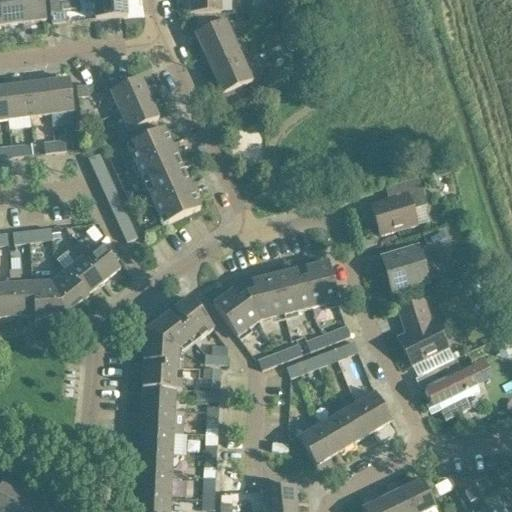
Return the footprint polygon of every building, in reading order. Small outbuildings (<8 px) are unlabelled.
[(20,0),(0,0),(0,10),(2,28),(24,26),(20,0)] [(42,0),(20,0),(24,26),(45,23),(42,0)] [(125,0),(93,0),(95,21),(127,19),(125,0)] [(188,0),(189,17),(194,16),(217,15),(220,15),(219,0),(188,0)] [(280,9),(276,0),(273,0),(265,4),(270,14),(280,9)] [(57,1),(48,2),(50,15),(58,14),(57,1)] [(58,14),(50,15),(52,26),(68,24),(66,13),(58,14)] [(194,37),(204,57),(234,43),(224,23),(221,25),(217,15),(194,16),(194,22),(199,35),(194,37)] [(280,34),(284,44),(294,40),(290,30),(280,34)] [(294,40),(284,44),(288,54),(299,49),(294,40)] [(204,57),(213,77),(243,63),(234,43),(204,57)] [(243,63),(213,77),(222,97),(252,84),(243,63)] [(110,94),(119,114),(149,101),(140,80),(110,94)] [(69,82),(47,85),(51,116),(73,113),(69,82)] [(47,85),(25,87),(29,119),(51,116),(47,85)] [(25,87),(4,90),(8,121),(29,119),(25,87)] [(88,99),(87,88),(76,89),(77,100),(88,99)] [(131,134),(153,124),(158,121),(149,101),(119,114),(128,135),(131,134)] [(153,124),(131,134),(136,145),(131,147),(134,154),(129,156),(141,181),(146,179),(152,194),(148,196),(159,221),(164,219),(167,227),(200,212),(192,196),(198,194),(193,185),(188,187),(175,157),(180,154),(176,146),(170,148),(163,132),(158,135),(153,124)] [(65,143),(54,144),(55,156),(66,154),(65,143)] [(55,156),(54,144),(43,146),(45,157),(55,156)] [(22,148),(11,149),(12,161),(23,160),(22,148)] [(0,162),(12,161),(11,149),(0,150),(0,162)] [(98,157),(88,162),(126,246),(136,241),(98,157)] [(437,175),(428,177),(431,190),(440,187),(437,175)] [(380,238),(416,228),(412,212),(426,208),(417,180),(391,188),(394,200),(370,207),(380,238)] [(62,230),(50,232),(51,241),(63,240),(62,230)] [(425,249),(403,256),(384,261),(393,294),(425,284),(419,266),(441,260),(437,249),(449,246),(444,231),(422,238),(425,249)] [(44,232),(12,236),(14,248),(46,244),(44,232)] [(81,242),(73,249),(102,286),(120,272),(99,246),(90,254),(81,242)] [(66,254),(74,265),(65,272),(86,298),(102,286),(73,249),(66,254)] [(212,307),(237,340),(257,325),(318,309),(338,305),(328,265),(305,270),(303,262),(293,264),(295,273),(251,284),(251,286),(233,294),(232,293),(212,307)] [(50,284),(32,285),(34,318),(34,322),(64,320),(88,300),(86,298),(65,272),(64,272),(50,284)] [(10,273),(11,287),(12,320),(34,318),(32,285),(21,285),(20,273),(10,273)] [(0,320),(12,320),(11,287),(0,287),(0,320)] [(141,392),(175,394),(181,394),(182,378),(177,378),(178,354),(195,341),(197,344),(213,332),(189,301),(144,336),(141,392)] [(422,302),(416,304),(397,310),(406,337),(398,341),(411,368),(446,350),(433,324),(429,326),(422,302)] [(345,329),(325,337),(329,347),(349,340),(345,329)] [(329,347),(325,337),(305,344),(309,355),(329,347)] [(344,349),(348,359),(357,356),(353,345),(344,349)] [(296,348),(274,357),(278,368),(301,359),(296,348)] [(227,350),(212,349),(211,349),(210,359),(205,359),(205,367),(226,368),(227,350)] [(278,368),(274,357),(257,363),(261,374),(278,368)] [(302,364),(306,374),(326,367),(322,357),(302,364)] [(439,413),(441,416),(445,424),(470,411),(465,401),(479,394),(477,390),(491,382),(483,365),(447,383),(445,380),(449,378),(443,367),(432,373),(437,383),(433,385),(435,389),(424,394),(432,411),(438,408),(440,412),(439,413)] [(286,371),(289,379),(290,382),(300,378),(296,367),(286,371)] [(203,372),(203,390),(219,390),(220,373),(203,372)] [(141,392),(140,414),(174,415),(175,394),(141,392)] [(196,404),(198,404),(218,404),(219,395),(197,394),(196,404)] [(374,396),(355,407),(372,435),(391,424),(374,396)] [(355,407),(336,418),(353,446),(372,435),(355,407)] [(206,410),(206,421),(217,422),(218,411),(206,410)] [(140,414),(139,436),(173,437),(183,438),(184,416),(174,415),(140,414)] [(336,418),(317,429),(334,457),(353,446),(336,418)] [(217,422),(206,421),(205,432),(217,433),(217,422)] [(334,457),(317,429),(298,440),(315,468),(334,457)] [(139,436),(138,457),(172,459),(173,437),(139,436)] [(205,449),(204,460),(216,460),(216,449),(205,449)] [(138,457),(137,479),(171,480),(172,459),(138,457)] [(216,460),(204,460),(204,470),(215,471),(216,460)] [(511,511),(511,501),(507,492),(498,497),(486,476),(447,480),(464,511),(511,511)] [(137,479),(136,500),(170,502),(171,480),(137,479)] [(421,482),(401,492),(411,511),(429,511),(434,510),(421,482)] [(51,511),(4,483),(0,490),(0,511),(51,511)] [(261,492),(263,511),(294,511),(296,511),(294,489),(261,492)] [(203,492),(202,502),(214,503),(214,492),(203,492)] [(411,511),(401,492),(381,501),(386,511),(411,511)] [(135,511),(169,511),(170,502),(136,500),(135,511)] [(386,511),(381,501),(361,511),(386,511)] [(213,511),(214,503),(202,502),(201,511),(213,511)]
